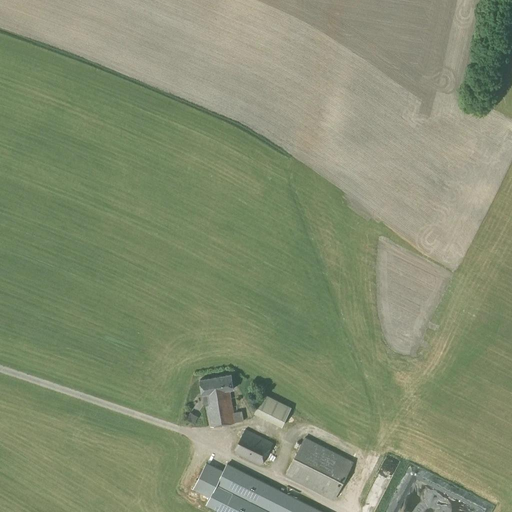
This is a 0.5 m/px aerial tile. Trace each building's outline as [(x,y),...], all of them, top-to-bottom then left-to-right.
[(233,413),(229,390),(234,389),(231,374),(200,380),(203,394),(204,401),(206,400),(211,426),(243,421),(242,411),(233,413)] [(287,424),(294,405),(267,394),(259,413),(287,424)] [(190,412),(186,419),(194,424),(198,417),(190,412)] [(261,466),(273,443),(245,430),(233,452),(261,466)] [(334,500),(353,462),(305,438),(285,476),(334,500)] [(321,511),(227,464),(224,470),(207,462),(194,487),(211,495),(207,504),(221,511),(321,511)] [(413,484),(394,511),(468,511),(469,508),(454,507),(455,500),(451,503),(450,511),(445,510),(439,503),(434,502),(440,497),(440,490),(428,482),(422,487),(422,481),(426,478),(421,477),(417,481),(421,485),(413,484)]
